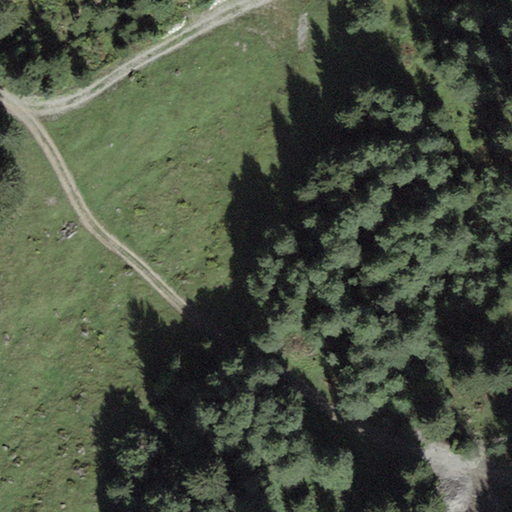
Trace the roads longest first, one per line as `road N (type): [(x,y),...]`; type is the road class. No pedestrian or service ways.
road 1 (track): [(0,97),(28,119),(109,241),(188,314),(370,440),(511,477)]
road 2 (track): [(28,119),(159,55),(246,0)]
